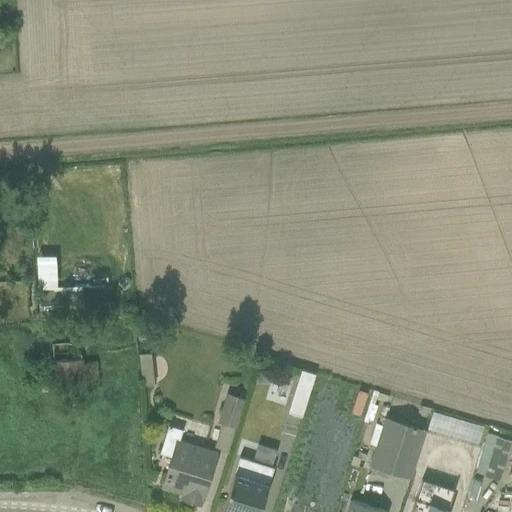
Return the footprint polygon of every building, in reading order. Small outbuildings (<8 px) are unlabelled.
[(83,286),(38,287),(40,317),(84,316),(83,286)] [(82,362),(80,341),(50,343),(52,360),(44,361),(43,350),(31,351),(32,362),(43,361),(43,363),(47,363),(47,369),(51,369),(51,374),(33,376),(34,392),(97,388),(96,361),(82,362)] [(142,385),(154,384),(150,352),(138,354),(142,385)] [(287,412),(299,415),(312,373),(300,369),(287,412)] [(235,427),(245,398),(226,392),(217,421),(235,427)] [(435,431),(459,438),(465,419),(441,412),(435,431)] [(368,464),(410,477),(425,429),(384,416),(368,464)] [(182,496),(199,502),(215,450),(178,439),(181,428),(167,424),(158,453),(171,457),(163,485),(183,492),(182,496)] [(499,480),(511,442),(508,441),(511,432),(496,427),(495,431),(488,429),(475,471),(485,474),(484,476),(499,480)] [(243,453),(275,454),(275,443),(243,443),(243,453)] [(258,511),(273,467),(239,457),(221,511),(223,511),(258,511)] [(447,511),(448,509),(414,497),(409,511),(447,511)] [(351,499),(346,511),(387,511),(388,511),(351,499)]
